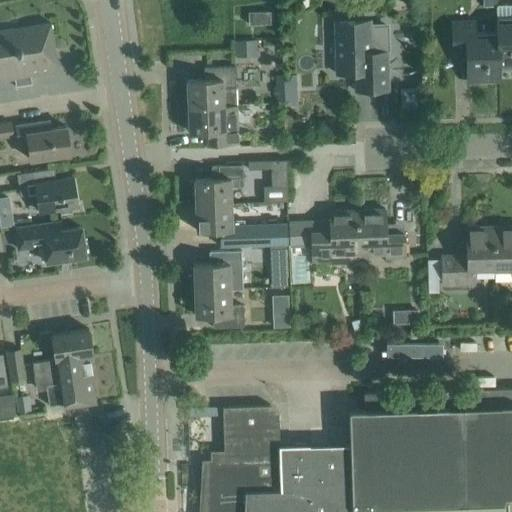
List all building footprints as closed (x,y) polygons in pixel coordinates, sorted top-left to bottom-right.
[(249,23),(270,22),(269,10),(248,11),(249,23)] [(497,65),(498,65),(511,64),(511,16),(496,17),(496,31),(497,31),(497,65)] [(370,22),(370,19),(334,20),(336,72),(354,71),(355,90),(388,88),(387,50),(386,22),(370,22)] [(498,65),(497,65),(497,31),(496,31),(474,31),(474,20),(451,21),(452,50),(465,50),(466,80),(499,79),(498,65)] [(15,86),(32,83),(32,81),(31,81),(30,75),(58,71),(56,59),(50,22),(0,29),(0,79),(15,78),(16,84),(15,84),(15,86)] [(188,106),(223,104),(236,104),(235,86),(234,66),(203,67),(204,79),(187,79),(188,106)] [(285,103),(297,103),(296,73),(284,73),(285,103)] [(400,85),(401,109),(418,109),(417,85),(400,85)] [(388,98),(370,99),(371,122),(389,121),(388,98)] [(236,104),(223,104),(188,106),(189,131),(206,130),(206,144),(237,142),(236,104)] [(30,160),(69,154),(65,127),(49,129),(48,121),(16,125),(18,141),(27,140),(30,160)] [(0,137),(13,135),(10,122),(0,123),(0,137)] [(286,158),(248,159),(248,169),(286,168),(286,158)] [(195,204),(231,203),(230,186),(243,185),(243,164),(211,165),(211,178),(194,179),(195,204)] [(38,211),(77,205),(73,177),(49,181),(47,169),(16,173),(19,195),(36,193),(38,211)] [(231,219),(231,203),(195,204),(196,229),(219,229),(219,242),(219,245),(286,243),(285,223),(244,224),(244,219),(231,219)] [(385,258),(405,257),(404,232),(385,233),(385,207),(357,208),(358,254),(385,253),(385,258)] [(358,254),(357,208),(329,209),(330,219),(289,220),(289,252),(300,252),(299,245),(311,244),(311,260),(330,259),(330,263),(359,262),(358,254)] [(46,262),(85,256),(81,227),(60,230),(59,220),(15,226),(18,248),(43,244),(46,262)] [(511,224),(493,225),(494,271),(511,270),(511,224)] [(494,271),(493,225),(465,225),(466,254),(440,254),(441,284),(474,283),(473,271),(494,271)] [(194,290),(230,288),(229,271),(242,271),(241,250),(210,251),(210,263),(193,263),(194,290)] [(230,305),(230,288),(194,290),(194,314),(212,314),(212,327),(243,326),(243,304),(230,305)] [(52,344),(54,359),(32,362),(88,354),(92,353),(89,328),(52,334),(51,330),(39,332),(41,346),(52,344)] [(11,381),(25,379),(21,349),(6,351),(11,381)] [(64,407),(95,402),(88,354),(32,362),(36,388),(46,386),(49,406),(64,403),(64,407)] [(237,511),(507,511),(507,494),(511,494),(511,386),(486,387),(363,393),(363,410),(348,411),(349,442),(350,463),(349,463),(350,511),(293,511),(291,499),(286,500),(285,489),(279,489),(279,485),(239,486),(237,511)] [(0,397),(0,419),(15,418),(12,396),(0,397)] [(237,511),(239,486),(279,485),(279,466),(279,460),(279,443),(278,411),(270,404),(222,405),(223,454),(221,454),(215,460),(215,462),(204,462),(200,511),(237,511)] [(221,407),(187,408),(188,415),(222,414),(221,407)] [(32,458),(72,452),(68,424),(27,430),(32,458)] [(350,463),(349,442),(289,443),(279,443),(279,460),(279,466),(279,485),(279,489),(285,489),(286,500),(291,499),(293,511),(350,511),(349,463),(350,463)] [(36,485),(76,479),(72,452),(32,458),(36,485)] [(39,511),(50,511),(80,508),(76,479),(36,485),(39,511)] [(0,498),(11,497),(10,489),(0,490),(0,498)]
